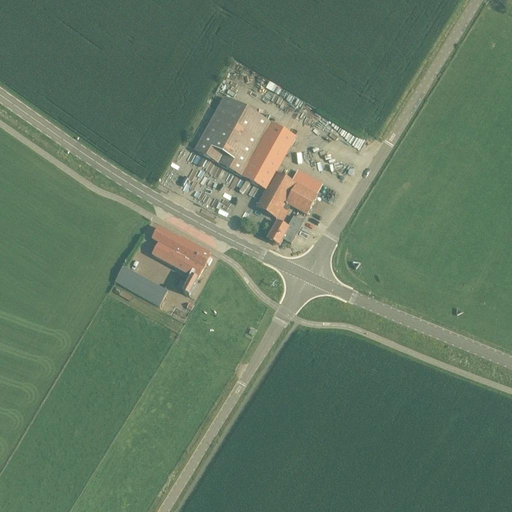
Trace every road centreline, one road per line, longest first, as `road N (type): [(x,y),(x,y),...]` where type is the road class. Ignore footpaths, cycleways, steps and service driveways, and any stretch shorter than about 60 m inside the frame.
road 1 (secondary): [(306,276),(135,187),(0,94)]
road 2 (tertiary): [(306,276),(474,0)]
road 3 (tertiary): [(162,511),(306,276)]
road 4 (secondary): [(511,363),(306,276)]
